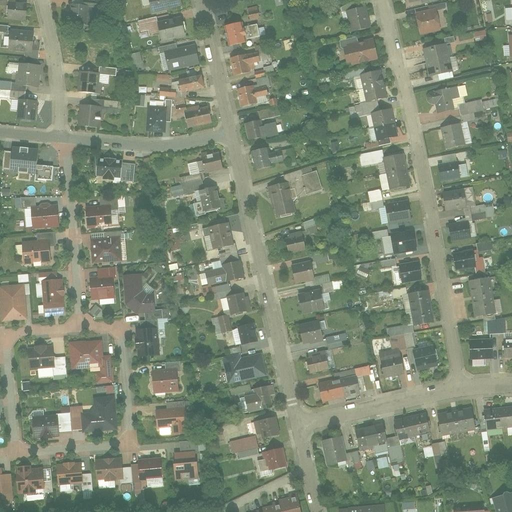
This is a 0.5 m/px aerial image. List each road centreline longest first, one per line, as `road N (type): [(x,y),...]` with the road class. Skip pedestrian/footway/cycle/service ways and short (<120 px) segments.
road 1 (residential): [(459,387),(382,0)]
road 2 (residential): [(299,424),(232,133)]
road 3 (residential): [(83,321),(116,326),(127,435),(19,449)]
road 4 (residential): [(19,449),(0,342),(12,328),(83,321)]
road 5 (residential): [(67,138),(83,321)]
road 6 (residential): [(232,133),(172,145),(67,138)]
road 7 (residential): [(299,424),(459,387)]
road 8 (residential): [(61,137),(44,0)]
road 9 (residential): [(232,133),(201,0)]
